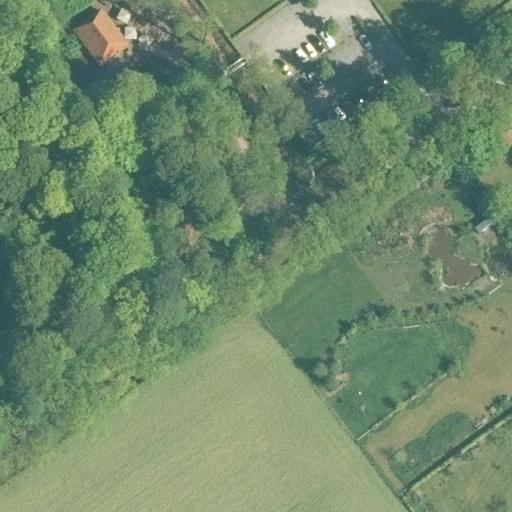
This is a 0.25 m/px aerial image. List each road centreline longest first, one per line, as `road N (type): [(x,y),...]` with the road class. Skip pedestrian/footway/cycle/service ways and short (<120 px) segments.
road 1 (track): [(446,123),(0,445)]
road 2 (track): [(342,0),(253,61),(299,121),(392,50)]
road 3 (track): [(446,123),(353,0)]
